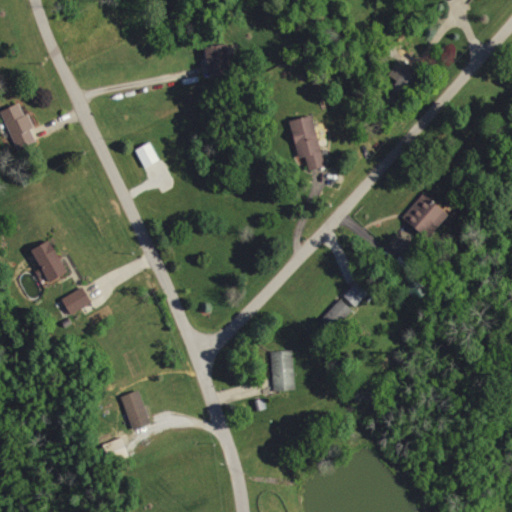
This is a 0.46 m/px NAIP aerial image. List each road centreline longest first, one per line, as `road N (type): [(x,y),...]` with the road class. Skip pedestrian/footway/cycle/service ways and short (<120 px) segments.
road 1 (residential): [(240,511),(236,471),(198,356),(35,0)]
road 2 (residential): [(198,356),(264,295),(511,21)]
